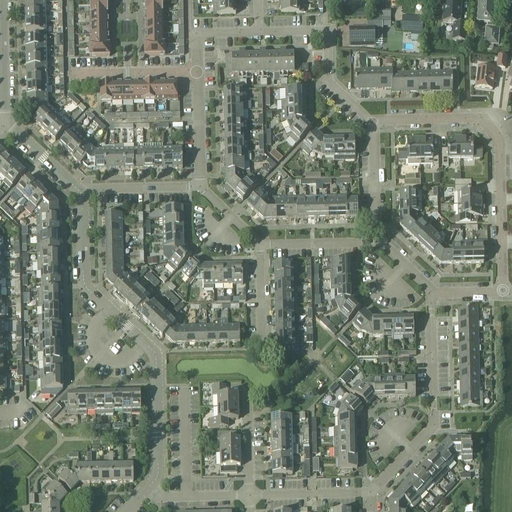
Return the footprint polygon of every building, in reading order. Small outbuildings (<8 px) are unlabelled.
[(444,0),(442,23),(454,24),(452,41),(452,42),(465,42),(466,25),(459,24),(460,16),(460,8),(460,0),(444,0)] [(144,13),(145,13),(163,13),(162,2),(144,2),(144,13)] [(477,24),(483,24),(487,25),(486,29),(485,45),(497,46),(498,30),(491,29),(492,25),(492,24),(494,3),(479,2),(477,24)] [(25,4),(25,13),(45,13),(44,3),(25,4)] [(89,3),(90,14),(108,14),(108,3),(107,3),(89,3)] [(298,3),(280,3),(280,14),(303,13),(302,3),(298,3)] [(235,4),(213,5),(213,16),(235,15),(235,4)] [(25,13),(25,23),(45,22),(45,13),(25,13)] [(145,13),(145,24),(163,23),(163,13),(145,13)] [(90,14),(90,25),(108,25),(108,14),(90,14)] [(401,31),(422,33),(422,24),(423,19),(402,17),(401,24),(401,31)] [(45,22),(25,23),(25,33),(45,32),(45,22)] [(145,24),(145,35),(163,34),(163,23),(145,24)] [(382,41),(381,30),(382,30),(382,23),(367,23),(367,29),(349,30),(349,47),(374,47),(374,41),(382,41)] [(90,25),(90,36),(108,35),(108,25),(90,25)] [(144,45),(144,46),(164,45),(163,45),(163,34),(145,35),(145,45),(144,45)] [(89,46),(89,47),(109,46),(108,46),(108,35),(90,36),(90,46),(89,46)] [(25,39),(26,49),(45,48),(45,38),(25,39)] [(164,45),(144,46),(144,57),(164,56),(164,45)] [(109,46),(89,47),(89,58),(109,57),(109,46)] [(26,49),(26,59),(46,58),(45,48),(26,49)] [(260,56),(252,56),(253,75),(263,75),(273,75),(273,55),(265,56),(265,60),(262,60),(260,60),(260,56)] [(280,55),(273,55),(273,75),(283,74),(294,74),(300,74),(299,55),(293,55),(285,55),(285,59),(283,59),(280,59),(280,55)] [(253,75),(252,56),(244,56),(244,60),(242,60),(240,60),(239,56),(231,56),(225,56),(226,76),(232,76),(242,76),(253,75)] [(497,68),(505,69),(506,57),(498,56),(497,68)] [(26,59),(26,68),(46,68),(46,58),(26,59)] [(26,68),(26,78),(46,77),(46,68),(26,68)] [(476,88),(492,90),(494,78),(496,78),(497,70),(478,68),(476,88)] [(355,90),(368,90),(367,70),(355,71),(355,90)] [(368,90),(380,90),(379,70),(367,70),(368,90)] [(380,90),(391,89),(392,89),(391,74),(392,74),(392,70),(379,70),(380,90)] [(415,73),(403,74),(404,93),(416,93),(415,73)] [(427,73),(415,73),(416,93),(428,93),(427,73)] [(439,73),(427,73),(428,93),(440,92),(439,73)] [(452,73),(439,73),(440,92),(452,92),(452,73)] [(392,89),(391,89),(391,93),(404,93),(403,74),(392,74),(391,74),(392,89)] [(26,78),(26,87),(46,87),(46,77),(26,78)] [(155,83),(144,84),(144,102),(155,102),(155,83)] [(155,83),(155,102),(166,101),(166,83),(155,84),(155,83)] [(177,83),(166,83),(166,101),(177,101),(177,100),(179,100),(179,91),(177,91),(177,83)] [(100,102),(111,102),(111,84),(100,84),(100,102)] [(111,84),(111,102),(112,102),(122,102),(122,84),(111,84)] [(133,84),(122,84),(122,102),(133,102),(133,84)] [(143,84),(133,84),(133,102),(144,102),(144,84),(143,84)] [(26,87),(27,97),(47,97),(46,87),(26,87)] [(223,91),(224,102),(246,101),(245,91),(241,91),(223,91)] [(285,91),(285,102),(303,101),(303,91),(285,91)] [(30,114),(35,120),(47,107),(47,97),(27,97),(27,107),(29,107),(30,114)] [(224,102),(224,112),(246,111),(246,101),(224,102)] [(281,102),(282,112),(304,111),(303,101),(285,102),(281,102)] [(33,122),(41,129),(54,114),(47,107),(35,120),(33,122)] [(224,112),(224,122),(246,122),(247,122),(247,111),(246,111),(224,112)] [(286,123),(289,128),(304,122),(304,121),(304,111),(282,112),(282,123),(286,123)] [(41,129),(48,135),(61,121),(54,114),(41,129)] [(61,121),(48,135),(55,142),(69,128),(61,121)] [(224,122),(224,132),(246,132),(246,122),(224,122)] [(304,122),(289,128),(291,134),(288,137),(296,145),(312,129),(304,122)] [(59,146),(66,152),(79,138),(72,131),(59,146)] [(224,132),(225,142),(247,142),(246,132),(224,132)] [(311,153),(317,156),(323,140),(315,133),(300,149),(308,156),(311,153)] [(66,152),(73,159),(86,145),(79,138),(66,152)] [(472,138),(460,139),(460,160),(481,159),(481,149),(472,150),(472,138)] [(354,139),(344,140),(344,162),(355,162),(354,139)] [(419,140),(420,166),(432,166),(432,167),(438,167),(438,150),(432,150),(432,139),(419,140)] [(460,160),(460,139),(447,139),(447,150),(441,150),(442,167),(448,166),(448,160),(460,160)] [(323,140),(317,156),(323,158),(333,158),(333,162),(334,162),(334,140),(323,140)] [(344,140),(334,140),(334,162),(344,162),(344,140)] [(408,166),(420,166),(419,140),(407,140),(407,151),(398,151),(399,161),(408,161),(408,166)] [(225,142),(225,153),(243,152),(247,152),(247,142),(225,142)] [(80,166),(82,164),(81,164),(93,151),(86,145),(73,159),(80,166)] [(162,145),(152,146),(153,170),(162,170),(162,150),(162,145)] [(123,146),(124,151),(124,171),(134,171),(133,151),(133,146),(123,146)] [(143,146),(143,151),(143,171),(153,170),(152,146),(143,146)] [(104,148),(104,152),(105,172),(114,171),(114,151),(114,147),(104,148)] [(172,150),(162,150),(162,170),(172,170),(172,150)] [(182,150),(172,150),(172,170),(182,170),(182,150)] [(81,164),(82,164),(87,169),(95,169),(95,172),(105,172),(104,152),(94,152),(93,151),(81,164)] [(124,151),(114,151),(114,171),(124,171),(124,151)] [(143,151),(133,151),(134,171),(143,171),(143,151)] [(225,153),(225,163),(243,163),(243,152),(225,153)] [(0,159),(0,172),(11,161),(5,155),(0,159)] [(0,172),(0,175),(5,181),(18,167),(11,161),(0,172)] [(225,163),(225,173),(244,173),(243,163),(225,163)] [(18,167),(5,181),(3,183),(9,190),(25,174),(18,167)] [(225,173),(226,186),(244,178),(250,175),(250,173),(244,173),(225,173)] [(405,176),(405,181),(404,181),(404,187),(420,187),(420,181),(415,181),(415,176),(405,176)] [(20,200),(22,197),(35,184),(28,177),(13,193),(20,200)] [(226,186),(235,194),(247,181),(244,178),(226,186)] [(247,181),(235,194),(242,202),(255,189),(247,181)] [(22,197),(29,203),(42,190),(35,184),(22,197)] [(457,193),(457,206),(482,205),(482,193),(471,193),(471,187),(454,187),(454,193),(457,193)] [(246,205),(254,212),(266,199),(270,203),(272,199),(262,189),(246,205)] [(33,212),(35,210),(48,196),(42,190),(29,203),(27,206),(33,212)] [(399,193),(399,204),(417,203),(421,203),(421,193),(417,193),(399,193)] [(35,210),(39,213),(58,205),(48,196),(35,210)] [(326,197),(316,198),(316,220),(327,220),(326,197)] [(335,197),(326,197),(327,220),(337,219),(336,197),(335,197)] [(345,197),(336,197),(337,219),(347,219),(346,201),(345,201),(345,197)] [(272,199),(270,203),(275,203),(275,221),(285,220),(285,198),(272,199)] [(295,198),(285,198),(285,220),(296,220),(295,198)] [(305,198),(295,198),(296,220),(306,220),(305,198)] [(316,198),(305,198),(306,220),(316,220),(316,198)] [(254,212),(263,221),(270,203),(266,199),(254,212)] [(357,201),(346,201),(347,219),(358,219),(357,201)] [(263,221),(275,221),(275,203),(270,203),(263,221)] [(399,204),(400,214),(418,214),(417,203),(399,204)] [(58,205),(39,213),(39,218),(58,218),(58,205)] [(482,205),(457,206),(457,218),(455,218),(455,224),(472,224),(472,218),(483,217),(482,205)] [(162,209),(162,219),(182,219),(182,209),(162,209)] [(36,228),(40,228),(40,227),(58,227),(58,218),(39,218),(39,213),(36,215),(36,218),(36,228)] [(400,214),(400,227),(418,219),(418,214),(400,214)] [(104,215),(105,226),(121,226),(121,215),(104,215)] [(162,219),(163,229),(182,228),(182,219),(162,219)] [(400,227),(409,235),(421,222),(418,219),(400,227)] [(409,235),(416,242),(429,229),(421,222),(409,235)] [(105,226),(105,237),(122,236),(121,226),(105,226)] [(40,228),(40,237),(58,236),(58,227),(40,227),(40,228)] [(163,229),(163,238),(183,238),(182,228),(163,229)] [(416,242),(424,249),(436,236),(429,229),(416,242)] [(37,237),(37,246),(59,245),(58,236),(40,237),(37,237)] [(105,237),(105,247),(122,247),(122,236),(105,237)] [(424,249),(431,256),(443,243),(436,236),(424,249)] [(183,238),(163,238),(163,257),(169,263),(177,255),(183,249),(183,248),(183,238)] [(462,242),(462,246),(462,264),(473,264),(472,242),(469,242),(462,242)] [(487,242),(472,242),(473,264),(483,264),(484,264),(484,258),(488,258),(487,242)] [(431,256),(440,265),(441,262),(447,247),(443,243),(431,256)] [(37,246),(37,254),(59,254),(59,245),(37,246)] [(462,246),(452,247),(452,265),(462,264),(462,246)] [(105,247),(106,258),(122,257),(122,247),(105,247)] [(441,262),(440,265),(452,265),(452,247),(447,247),(441,262)] [(177,255),(169,263),(167,266),(174,273),(191,256),(183,249),(177,255)] [(37,254),(37,263),(59,263),(59,254),(37,254)] [(106,258),(106,269),(123,268),(122,257),(106,258)] [(188,281),(196,273),(202,266),(194,259),(181,273),(188,281)] [(329,259),(330,271),(352,270),(352,260),(334,260),(334,259),(329,259)] [(37,272),(41,272),(59,272),(59,263),(37,263),(37,272)] [(274,265),(274,275),(292,275),(296,275),(296,264),(292,264),(274,265)] [(202,266),(196,273),(199,276),(203,275),(203,286),(203,291),(214,291),(213,286),(213,266),(202,267),(202,266)] [(223,266),(213,266),(213,286),(223,286),(223,266)] [(232,266),(223,266),(223,286),(233,286),(232,266)] [(242,266),(232,266),(233,286),(242,285),(242,266)] [(123,268),(106,269),(106,281),(123,274),(123,268)] [(143,268),(138,274),(141,277),(147,272),(143,268)] [(330,271),(330,281),(352,280),(352,270),(330,271)] [(41,272),(41,281),(60,281),(59,272),(41,272)] [(144,278),(150,283),(154,279),(148,273),(144,278)] [(123,274),(106,281),(115,289),(126,277),(123,274)] [(141,277),(138,274),(132,280),(135,283),(141,277)] [(160,274),(157,277),(164,284),(167,281),(160,274)] [(274,275),(274,285),(292,285),(292,275),(274,275)] [(113,292),(120,299),(134,285),(126,277),(115,289),(113,292)] [(154,279),(150,283),(155,288),(159,284),(154,279)] [(334,290),(334,291),(352,291),(352,280),(330,281),(330,290),(334,290)] [(41,281),(41,290),(60,290),(60,281),(41,281)] [(120,299),(128,306),(141,292),(134,285),(120,299)] [(274,285),(274,296),(292,295),(292,285),(274,285)] [(38,290),(38,299),(60,299),(60,290),(41,290),(40,290),(38,290)] [(333,310),(340,307),(353,301),(352,291),(334,291),(334,301),(330,303),(333,310)] [(141,292),(128,306),(135,313),(149,299),(141,292)] [(163,296),(169,301),(173,297),(168,292),(163,296)] [(274,296),(274,306),(293,305),(297,305),(296,295),(292,295),(274,296)] [(173,297),(169,301),(174,307),(179,302),(173,297)] [(41,308),(42,308),(60,308),(60,299),(38,299),(38,308),(41,308)] [(353,301),(340,307),(342,311),(340,314),(338,316),(338,319),(344,325),(360,308),(353,301)] [(153,302),(139,317),(147,324),(161,310),(153,302)] [(181,304),(174,311),(177,314),(184,307),(181,304)] [(274,306),(275,316),(293,316),(293,305),(274,306)] [(42,308),(42,317),(60,317),(60,308),(42,308)] [(458,309),(458,322),(478,321),(477,309),(458,309)] [(161,310),(147,324),(154,331),(168,317),(161,310)] [(362,330),(367,332),(372,319),(364,312),(351,325),(360,332),(362,330)] [(275,316),(275,326),(297,326),(297,316),(293,316),(275,316)] [(39,326),(42,326),(61,326),(60,317),(42,317),(39,317),(39,326)] [(162,338),(164,336),(176,324),(168,317),(154,331),(162,338)] [(392,318),(382,319),(383,337),(393,337),(392,318)] [(402,318),(392,318),(393,337),(403,336),(402,318)] [(413,318),(402,318),(403,336),(414,336),(413,318)] [(372,319),(367,332),(372,333),(372,337),(383,337),(382,319),(372,319)] [(458,322),(458,334),(478,333),(478,321),(458,322)] [(176,324),(164,336),(173,344),(180,328),(176,324)] [(327,328),(330,332),(334,336),(337,333),(333,329),(334,328),(331,324),(327,328)] [(180,328),(173,344),(185,344),(185,328),(185,325),(181,325),(180,328)] [(42,326),(42,335),(61,335),(61,326),(42,326)] [(275,326),(275,336),(297,336),(297,326),(275,326)] [(196,327),(185,328),(185,344),(196,344),(196,327)] [(207,327),(196,327),(196,344),(207,344),(207,327)] [(217,327),(207,327),(207,344),(218,344),(217,327)] [(228,327),(217,327),(218,344),(228,343),(228,327)] [(239,327),(228,327),(228,343),(240,343),(239,327)] [(458,334),(459,346),(478,345),(478,333),(458,334)] [(39,335),(39,344),(61,344),(61,335),(42,335),(39,335)] [(297,336),(275,336),(275,347),(277,347),(278,352),(298,351),(297,336)] [(39,353),(42,353),(61,353),(61,344),(39,344),(39,353)] [(459,346),(459,358),(478,357),(478,345),(459,346)] [(42,353),(43,362),(62,362),(61,353),(42,353)] [(459,358),(459,370),(479,369),(478,357),(459,358)] [(43,362),(43,371),(62,371),(62,362),(43,362)] [(459,370),(460,382),(479,382),(479,369),(459,370)] [(40,371),(40,380),(62,380),(62,371),(43,371),(40,371)] [(345,385),(353,377),(348,372),(341,380),(345,385)] [(384,375),(384,380),(384,398),(394,398),(394,375),(384,375)] [(404,375),(394,375),(394,398),(404,398),(404,380),(404,375)] [(62,380),(40,380),(40,390),(41,390),(41,396),(54,396),(56,397),(62,390),(62,380)] [(371,380),(366,382),(374,399),(384,398),(384,380),(371,380)] [(415,380),(404,380),(404,398),(415,397),(415,380)] [(374,399),(366,382),(360,385),(358,383),(350,391),(366,406),(374,399)] [(460,382),(460,394),(479,393),(479,382),(460,382)] [(328,391),(331,394),(338,386),(335,384),(328,391)] [(217,396),(217,408),(238,407),(237,395),(225,395),(225,386),(212,386),(212,396),(217,396)] [(131,392),(122,393),(122,411),(123,415),(131,414),(131,392)] [(140,392),(131,392),(131,414),(141,414),(140,392)] [(85,393),(76,394),(77,412),(77,415),(86,415),(86,412),(85,393)] [(94,393),(85,393),(86,412),(95,412),(94,393)] [(104,393),(94,393),(95,412),(95,415),(104,415),(104,393)] [(113,393),(104,393),(104,415),(113,415),(113,412),(113,393)] [(122,393),(113,393),(113,412),(122,411),(122,393)] [(479,393),(460,394),(460,408),(483,408),(482,393),(479,393)] [(77,412),(76,394),(66,394),(59,401),(61,403),(67,403),(68,416),(77,415),(77,412)] [(334,409),(343,413),(356,418),(363,410),(349,398),(346,394),(338,402),(337,402),(334,409)] [(47,415),(51,420),(61,409),(56,405),(47,415)] [(238,407),(217,408),(218,420),(209,420),(209,428),(228,428),(227,420),(238,420),(238,407)] [(337,417),(337,428),(356,428),(356,418),(343,413),(341,417),(337,417)] [(271,417),(271,427),(291,426),(290,416),(271,417)] [(271,427),(271,436),(291,436),(291,426),(271,427)] [(333,428),(333,439),(356,438),(356,428),(337,428),(333,428)] [(220,440),(220,454),(240,453),(240,439),(236,439),(236,433),(217,433),(217,440),(220,440)] [(271,436),(271,446),(291,446),(291,436),(271,436)] [(333,439),(334,449),(356,449),(356,438),(333,439)] [(448,439),(439,449),(453,461),(456,458),(448,439)] [(461,439),(448,439),(456,458),(461,457),(461,439)] [(471,439),(461,439),(461,457),(461,462),(472,461),(471,439)] [(271,446),(272,456),(291,455),(291,446),(271,446)] [(334,459),(338,459),(356,459),(356,449),(334,449),(334,459)] [(439,449),(432,456),(445,469),(446,468),(453,461),(439,449)] [(240,453),(220,454),(220,467),(220,475),(237,474),(237,467),(240,467),(240,453)] [(272,456),(272,465),(292,465),(291,455),(272,456)] [(432,456),(425,463),(441,479),(449,471),(446,468),(445,469),(432,456)] [(356,459),(338,459),(338,470),(357,469),(356,459)] [(425,463),(418,471),(431,483),(431,484),(434,486),(441,479),(425,463)] [(111,466),(111,483),(122,483),(122,465),(113,466),(111,466)] [(122,465),(122,483),(133,482),(133,465),(122,465)] [(292,465),(272,465),(272,475),(292,475),(292,465)] [(78,475),(74,475),(78,484),(90,483),(89,466),(87,466),(78,466),(78,475)] [(91,466),(89,466),(90,483),(100,483),(100,466),(91,466)] [(100,466),(100,483),(111,483),(111,466),(109,466),(100,466)] [(418,471),(411,478),(425,491),(431,484),(431,483),(418,471)] [(78,484),(74,475),(72,478),(66,472),(58,480),(70,492),(78,484)] [(411,478),(404,485),(417,498),(418,498),(425,491),(411,478)] [(50,501),(59,504),(67,496),(54,484),(46,492),(52,498),(50,501)] [(404,485),(397,493),(410,505),(410,506),(413,509),(420,501),(418,498),(417,498),(404,485)] [(397,493),(388,502),(407,509),(410,506),(410,505),(397,493)] [(58,511),(59,504),(50,501),(50,504),(41,505),(41,511),(58,511)] [(388,502),(388,511),(407,511),(407,509),(388,502)]
